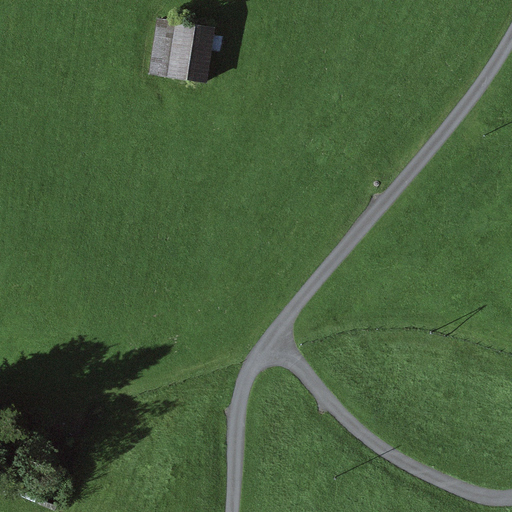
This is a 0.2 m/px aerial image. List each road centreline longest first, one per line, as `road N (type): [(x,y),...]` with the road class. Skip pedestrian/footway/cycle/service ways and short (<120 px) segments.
road 1 (track): [(511,38),(476,94),(251,368),(242,391),(233,511)]
road 2 (track): [(511,501),(451,488),(361,436),(272,339)]
